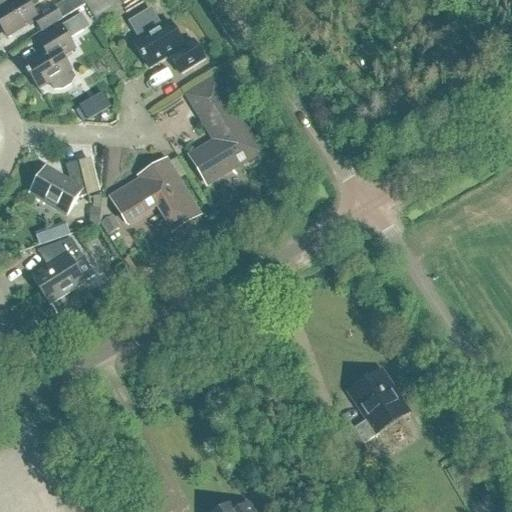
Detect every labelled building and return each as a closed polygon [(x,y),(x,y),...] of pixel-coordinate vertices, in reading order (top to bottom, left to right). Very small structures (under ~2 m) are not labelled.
[(0,0),(0,9),(15,0),(0,0)] [(21,0),(0,13),(0,27),(7,39),(34,23),(41,34),(74,14),(66,1),(42,16),(36,7),(38,6),(40,1),(39,0),(21,0)] [(80,0),(64,0),(66,1),(74,14),(85,7),(80,0)] [(132,28),(140,41),(134,45),(144,61),(150,70),(170,58),(181,76),(205,62),(193,43),(185,48),(170,23),(161,29),(153,15),(147,14),(133,22),(132,28)] [(61,29),(61,28),(38,42),(46,54),(24,67),(28,74),(26,76),(29,79),(31,78),(39,91),(50,84),(54,91),(63,91),(70,86),(75,79),(71,72),(63,58),(75,51),(69,41),(89,29),(82,16),(61,29)] [(257,154),(215,84),(191,99),(218,144),(191,160),(206,185),(257,154)] [(91,101),(79,108),(88,122),(99,115),(91,101)] [(78,200),(89,197),(80,164),(66,167),(71,185),(45,170),(30,195),(67,217),(78,200)] [(170,227),(195,212),(166,164),(141,179),(143,182),(111,201),(127,226),(158,207),(170,227)] [(37,255),(47,251),(55,265),(33,279),(57,317),(58,316),(51,305),(84,285),(73,268),(84,261),(72,241),(46,250),(36,253),(37,255)] [(367,452),(364,448),(410,417),(381,373),(348,394),(367,424),(354,433),(350,428),(331,440),(347,465),(367,452)] [(353,497),(345,502),(351,511),(379,511),(381,511),(361,480),(347,488),(353,497)]
